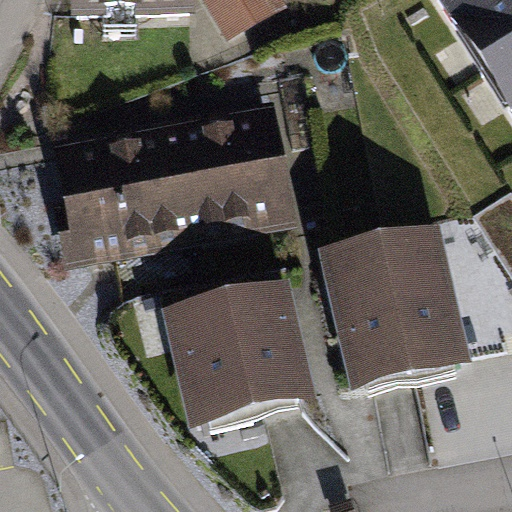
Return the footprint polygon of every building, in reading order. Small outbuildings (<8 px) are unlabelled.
[(189,0),(77,0),(78,20),(190,15),(189,0)] [(267,0),(232,0),(244,18),(269,2),(267,0)] [(511,0),(440,0),(431,6),(511,133),(511,0)] [(265,126),(68,163),(78,217),(62,220),(71,264),(129,253),(128,248),(283,218),(265,126)] [(431,248),(333,270),(360,387),(370,384),(372,392),(416,382),(414,374),(458,364),(431,248)] [(280,302),(178,325),(201,424),(302,400),(280,302)]
